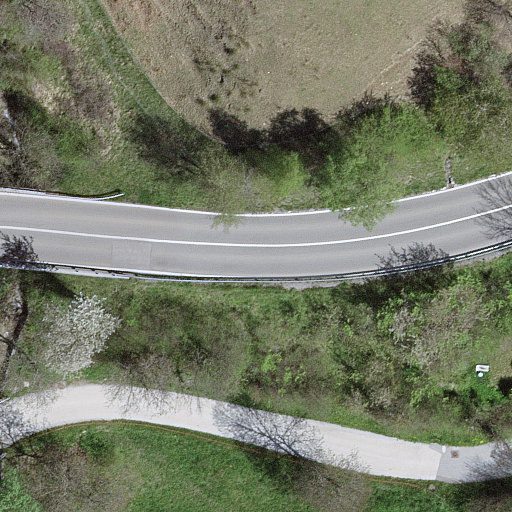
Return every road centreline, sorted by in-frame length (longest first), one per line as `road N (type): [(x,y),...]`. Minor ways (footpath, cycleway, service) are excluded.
road 1 (residential): [(0,429),(55,412),(183,423),(443,477),(511,470)]
road 2 (secondary): [(511,205),(321,243),(0,227)]
